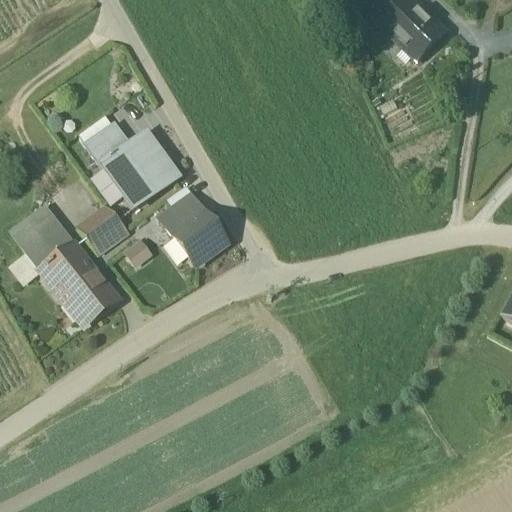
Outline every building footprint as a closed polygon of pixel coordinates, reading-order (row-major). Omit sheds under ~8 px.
[(377,0),(362,15),(390,43),(402,31),(406,35),(425,17),(407,0),(377,0)] [(390,43),(415,67),(445,36),(425,17),(406,35),(402,31),(390,43)] [(75,138),(85,152),(109,134),(99,120),(75,138)] [(85,152),(99,172),(126,152),(112,132),(109,134),(85,152)] [(122,203),(131,216),(176,184),(144,139),(126,152),(99,172),(101,175),(122,203)] [(109,212),(122,203),(101,175),(89,184),(109,212)] [(171,214),(183,230),(200,218),(189,202),(182,193),(165,206),(171,214)] [(76,233),(97,260),(116,245),(111,239),(121,232),(116,226),(115,225),(104,213),(76,233)] [(40,276),(41,278),(74,254),(44,214),(11,239),(27,260),(40,276)] [(157,224),(193,273),(224,251),(200,218),(183,230),(171,214),(157,224)] [(111,239),(116,245),(126,238),(121,232),(111,239)] [(139,245),(122,257),(134,274),(151,261),(139,245)] [(40,279),(79,329),(114,304),(75,253),(74,254),(41,278),(40,279)] [(12,272),(24,288),(40,276),(27,260),(12,272)] [(511,300),(501,322),(511,328),(511,300)]
